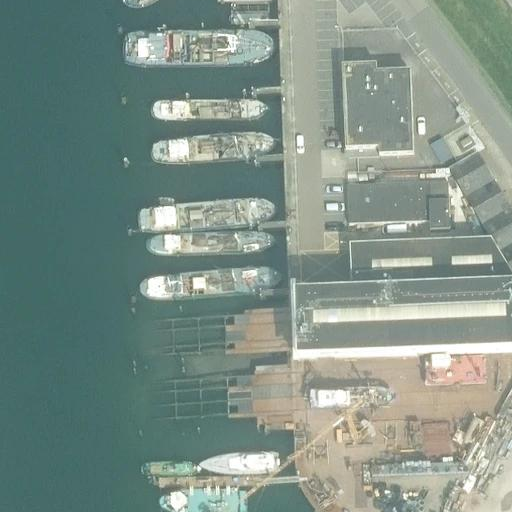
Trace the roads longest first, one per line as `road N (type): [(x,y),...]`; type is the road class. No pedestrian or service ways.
road 1 (unclassified): [(303,0),(308,251)]
road 2 (unclassified): [(401,0),(511,155)]
